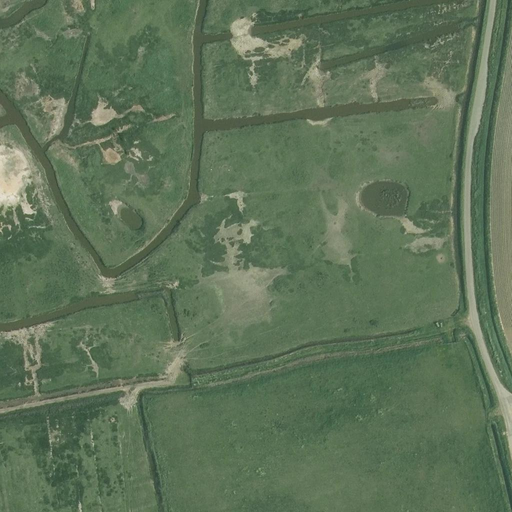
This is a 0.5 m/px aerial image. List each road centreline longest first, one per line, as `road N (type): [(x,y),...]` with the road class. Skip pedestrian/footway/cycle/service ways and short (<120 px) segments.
road 1 (track): [(474,323),(0,413)]
road 2 (unclassified): [(506,409),(474,323),(468,272),(473,125),(495,0)]
